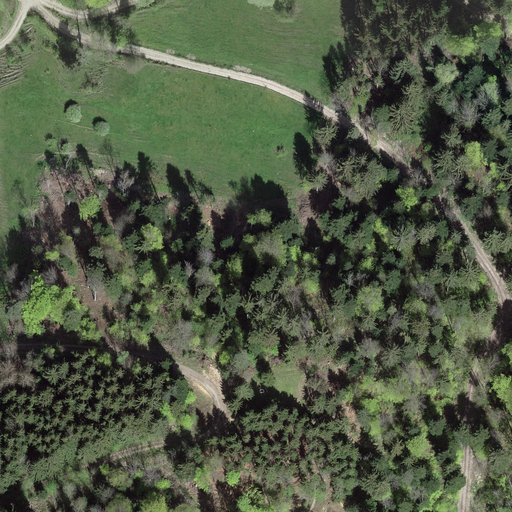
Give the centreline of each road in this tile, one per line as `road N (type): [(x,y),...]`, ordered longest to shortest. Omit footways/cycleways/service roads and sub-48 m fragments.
road 1 (track): [(32,0),(85,38),(297,95),(359,128),(452,214),(498,281),(505,308),(472,389),(464,511)]
road 2 (track): [(92,463),(211,432),(218,415),(213,392),(192,373),(137,353),(0,349)]
road 3 (track): [(367,0),(415,80),(448,97),(511,166)]
